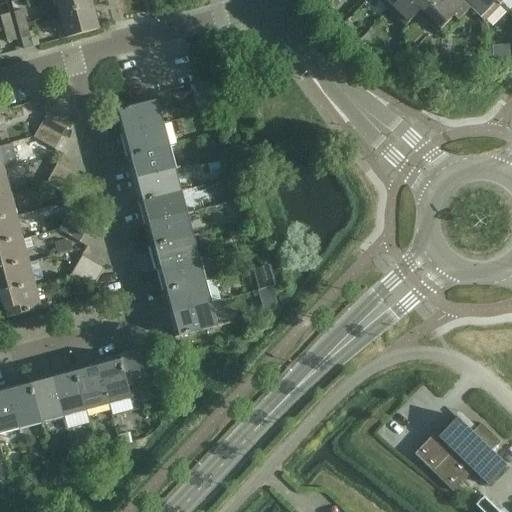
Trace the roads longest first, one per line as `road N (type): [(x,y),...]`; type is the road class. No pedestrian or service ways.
road 1 (residential): [(71,57),(142,323),(0,357)]
road 2 (residential): [(511,404),(443,354),(380,361),(346,385),(225,511)]
road 3 (secondary): [(179,511),(302,380),(435,258)]
road 4 (residential): [(436,180),(304,53),(270,2)]
